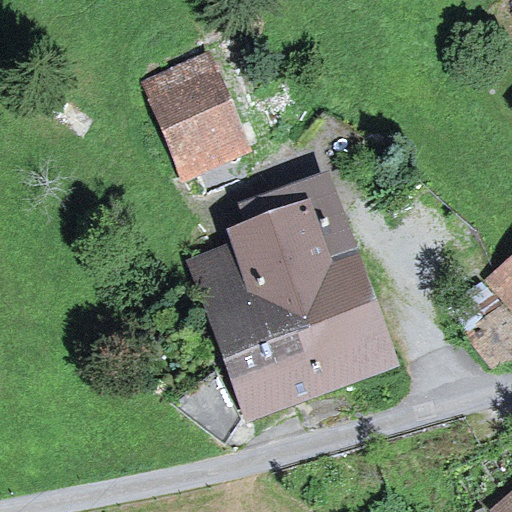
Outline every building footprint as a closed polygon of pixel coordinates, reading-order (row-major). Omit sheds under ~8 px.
[(200,64),(151,85),(189,175),(239,154),(200,64)] [(216,320),(293,294),(347,275),(315,190),(247,214),(255,236),(195,263),(216,320)] [(511,306),(511,264),(490,282),(511,306)] [(376,355),(347,275),(293,294),(307,333),(285,343),(265,350),(271,369),(237,381),(250,416),(391,366),(385,352),(376,355)] [(285,343),(307,333),(293,294),(216,320),(237,381),(271,369),(265,350),(285,343)] [(511,353),(511,306),(472,336),(495,366),(511,353)] [(172,404),(223,445),(240,418),(230,409),(213,376),(172,404)] [(511,511),(511,502),(500,511),(511,511)]
